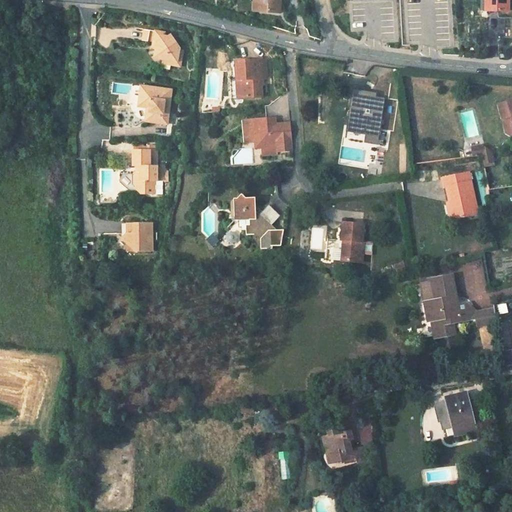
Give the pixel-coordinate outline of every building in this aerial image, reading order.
[(279,0),(259,0),(259,8),(259,11),(279,12),(279,0)] [(480,0),(481,12),(488,11),(487,0),(480,0)] [(487,0),(488,11),(508,11),(508,0),(487,0)] [(180,50),(171,37),(168,39),(164,39),(164,35),(145,31),(143,43),(153,44),(157,45),(156,51),(156,53),(160,60),(164,61),(172,62),(171,66),(181,68),(182,64),(184,52),(180,52),(180,50)] [(239,60),(239,79),(232,79),(233,98),(238,98),(238,89),(242,89),(242,97),(262,97),(261,79),(267,79),(267,60),(239,60)] [(352,89),(353,89),(355,82),(353,79),(344,78),(342,87),(352,89)] [(169,114),(172,90),(142,86),(140,100),(146,108),(148,108),(152,109),(151,112),(148,112),(147,121),(164,123),(165,114),(169,114)] [(353,89),(352,89),(350,102),(354,103),(350,129),(379,133),(385,98),(375,96),(375,100),(369,99),(370,92),(353,89)] [(511,101),(507,102),(498,105),(502,119),(511,116),(511,119),(511,101)] [(511,130),(511,119),(511,116),(502,119),(505,133),(511,130)] [(275,125),(268,118),(254,119),(255,127),(250,132),(245,133),(246,143),(262,142),(262,155),(278,153),(278,152),(293,151),(292,140),(290,124),(275,125)] [(254,119),(244,120),(245,133),(250,132),(255,127),(254,119)] [(340,147),(340,159),(366,160),(367,147),(340,147)] [(469,157),(482,155),(487,149),(484,147),(468,150),(469,157)] [(483,162),(491,161),(490,151),(487,149),(482,155),(483,162)] [(158,150),(134,150),(134,166),(141,166),(141,171),(136,171),(133,174),(133,185),(137,190),(145,190),(145,195),(155,195),(163,195),(163,182),(155,182),(155,176),(158,176),(158,170),(158,150)] [(468,172),(442,177),(444,187),(447,186),(450,203),(453,202),(456,218),(477,213),(468,172)] [(254,198),(237,199),(235,202),(237,204),(233,209),(233,218),(236,220),(238,220),(249,219),(249,225),(245,225),(245,231),(245,235),(255,235),(260,239),(261,250),(272,249),(272,245),(279,245),(282,230),(276,230),(271,227),(259,215),(258,217),(255,215),(254,198)] [(280,217),(267,205),(259,215),(271,227),(280,217)] [(249,219),(238,220),(238,227),(241,227),(241,231),(245,231),(245,225),(249,225),(249,219)] [(144,223),(127,223),(127,233),(122,239),(128,245),(133,244),(136,246),(135,252),(153,252),(153,227),(144,227),(144,223)] [(364,225),(343,223),(342,241),(343,241),(342,261),(362,263),(363,241),(362,241),(364,225)] [(233,231),(224,236),(230,245),(238,239),(233,231)] [(373,242),(363,241),(362,257),(371,257),(373,242)] [(429,283),(421,284),(428,321),(434,320),(438,340),(456,336),(453,322),(477,318),(478,327),(497,324),(494,308),(476,312),(474,303),(466,304),(468,313),(459,315),(457,306),(457,304),(452,305),(451,298),(455,297),(451,276),(428,280),(429,283)] [(499,315),(508,313),(507,303),(498,305),(499,315)] [(466,304),(457,306),(459,315),(468,313),(466,304)] [(466,392),(446,398),(450,417),(453,417),(457,434),(476,430),(466,392)] [(333,435),(327,436),(330,453),(332,452),(335,462),(356,457),(357,462),(365,460),(363,448),(352,450),(349,441),(353,440),(351,431),(348,431),(346,421),(330,424),(333,435)] [(327,436),(322,437),(329,463),(335,462),(332,452),(330,453),(327,436)] [(287,443),(278,443),(281,480),(290,479),(287,443)]
